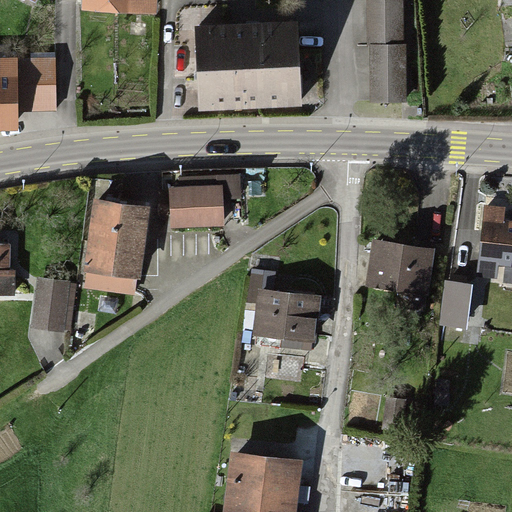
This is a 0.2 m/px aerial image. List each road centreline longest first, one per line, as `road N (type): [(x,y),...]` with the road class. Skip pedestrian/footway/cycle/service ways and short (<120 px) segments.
road 1 (track): [(0,420),(347,179)]
road 2 (residential): [(321,511),(348,230),(348,142)]
road 3 (primary): [(0,164),(244,140),(348,142)]
road 4 (primary): [(348,142),(511,151)]
